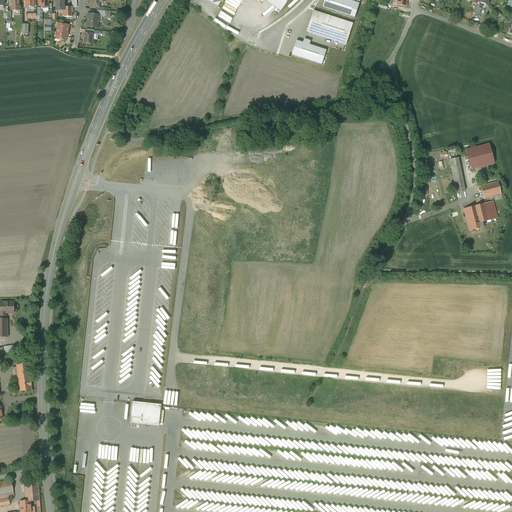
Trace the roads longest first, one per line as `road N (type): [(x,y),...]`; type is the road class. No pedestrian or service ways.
road 1 (primary): [(45,467),(44,314),(60,222),(95,124),(160,0)]
road 2 (residential): [(413,9),(390,58),(415,172),(399,227)]
